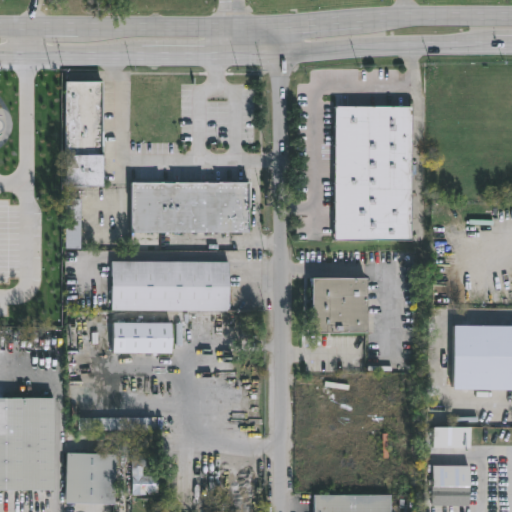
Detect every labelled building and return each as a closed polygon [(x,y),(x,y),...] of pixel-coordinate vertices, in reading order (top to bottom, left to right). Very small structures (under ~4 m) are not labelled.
[(100,187),(64,187),(64,80),(101,80),(100,187)] [(409,241),(331,241),(330,106),(408,105),(409,241)] [(250,232),(134,232),(134,182),(250,182),(250,232)] [(224,311),(113,311),(114,261),(231,262),(231,311),(224,311)] [(364,333),(316,333),(316,278),(371,279),(371,333),(364,333)] [(511,386),(446,386),(447,321),(511,321),(511,386)] [(173,354),(115,353),(115,323),(174,323),(173,354)] [(56,492),(0,491),(0,397),(56,398),(56,492)] [(83,430),(80,430),(80,418),(158,417),(158,425),(153,425),(153,430),(83,430)] [(118,455),(117,505),(67,503),(68,453),(118,455)] [(465,472),(465,485),(468,485),(468,505),(429,504),(430,481),(434,481),(434,484),(440,484),(440,472),(465,472)] [(147,495),(133,495),(134,476),(158,476),(158,492),(147,492),(147,495)] [(389,511),(312,511),(312,496),(389,496),(389,511)]
